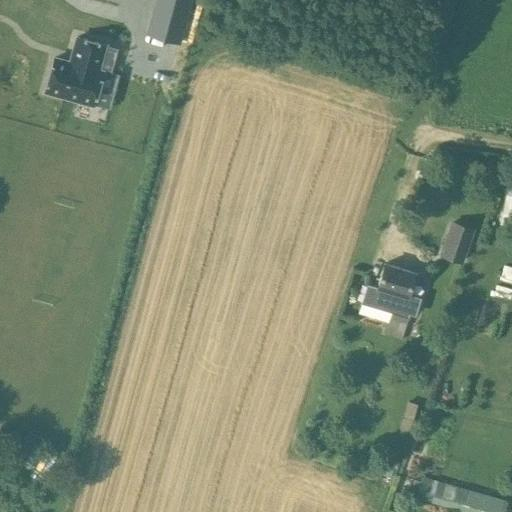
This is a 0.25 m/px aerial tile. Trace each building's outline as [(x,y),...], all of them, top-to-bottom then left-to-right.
[(161,0),(156,18),(183,24),(189,0),(161,0)] [(52,58),(42,91),(90,105),(100,72),(96,71),(103,46),(75,37),(68,62),(52,58)] [(473,230),(451,223),(440,254),(462,261),(473,230)] [(384,264),(377,287),(394,292),(389,306),(393,308),(386,333),(402,338),(410,312),(403,310),(407,296),(408,296),(415,273),(384,264)] [(422,476),(415,499),(461,511),(504,511),(507,501),(422,476)]
